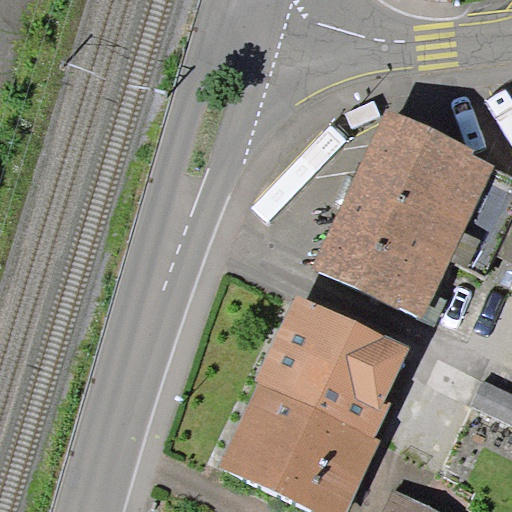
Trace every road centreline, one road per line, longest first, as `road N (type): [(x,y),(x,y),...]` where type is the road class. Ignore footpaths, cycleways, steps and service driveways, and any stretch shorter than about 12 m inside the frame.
road 1 (residential): [(252,13),(102,511)]
road 2 (residential): [(252,13),(337,37),(440,40),(511,31)]
